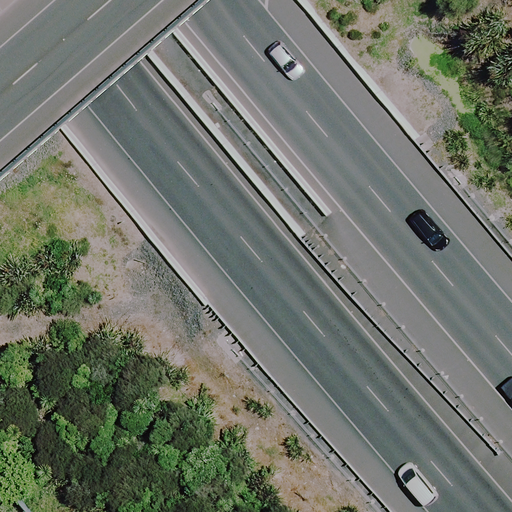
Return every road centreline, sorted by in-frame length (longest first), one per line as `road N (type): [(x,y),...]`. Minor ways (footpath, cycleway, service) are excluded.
road 1 (motorway): [(472,511),(273,291),(36,0)]
road 2 (motorway): [(220,0),(511,328)]
road 3 (secondary): [(110,0),(0,96)]
